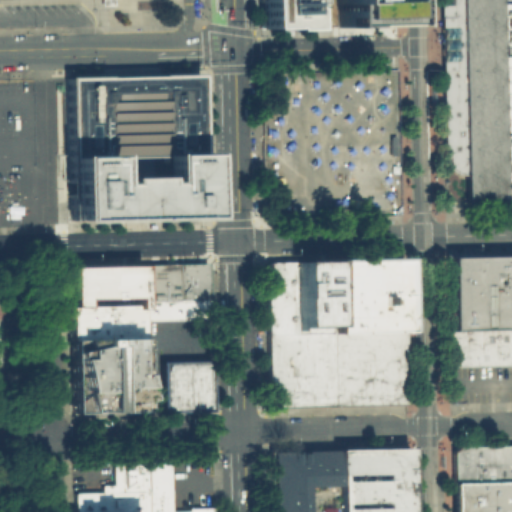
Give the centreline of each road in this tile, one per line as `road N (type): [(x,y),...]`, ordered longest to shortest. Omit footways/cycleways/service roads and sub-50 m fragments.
road 1 (primary): [(238,240),(0,246)]
road 2 (residential): [(243,431),(49,436)]
road 3 (tertiary): [(424,427),(420,235)]
road 4 (primary): [(243,431),(238,240)]
road 5 (residential): [(44,245),(49,436)]
road 6 (tertiary): [(420,235),(416,47)]
road 7 (tertiary): [(416,47),(232,51)]
road 8 (secondary): [(420,235),(238,240)]
road 9 (residential): [(243,431),(424,427)]
road 10 (tertiary): [(173,52),(0,53)]
